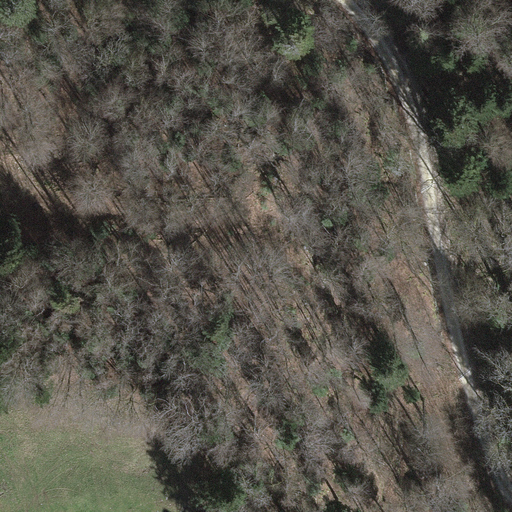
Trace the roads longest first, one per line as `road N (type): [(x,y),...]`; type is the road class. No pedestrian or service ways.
road 1 (track): [(346,0),(386,51),(416,124),(444,286),(479,417),(511,492)]
road 2 (track): [(0,154),(23,196),(217,217)]
